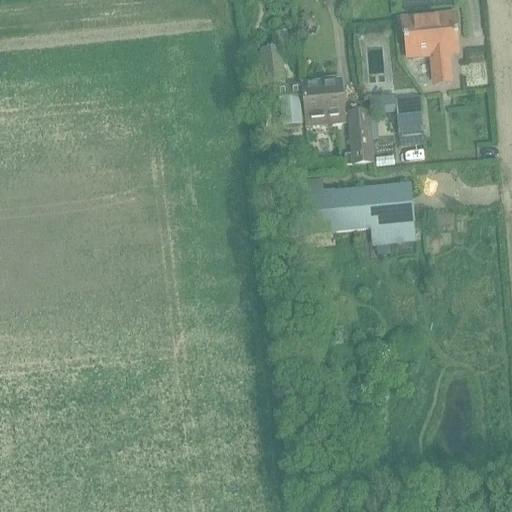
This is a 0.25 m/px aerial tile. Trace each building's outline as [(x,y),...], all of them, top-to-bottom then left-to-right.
[(455,38),(460,38),(458,16),(404,21),(406,43),(413,43),(415,55),(433,53),(436,85),(454,83),(452,58),(457,57),(455,38)] [(306,122),(303,88),(302,88),(302,89),(285,90),(284,79),(273,80),(276,114),(280,114),(281,128),(283,128),(283,131),(287,134),(299,133),(302,129),(301,126),(305,126),(305,128),(307,128),(306,122)] [(340,84),(303,88),(306,122),(330,119),(331,125),(344,124),(340,84)] [(347,116),(351,155),(344,156),(345,167),(373,165),(368,114),(347,116)] [(417,244),(416,229),(412,187),(297,197),(296,188),(288,189),(293,240),(376,232),(378,247),(417,244)] [(445,224),(443,205),(432,206),(434,225),(445,224)]
